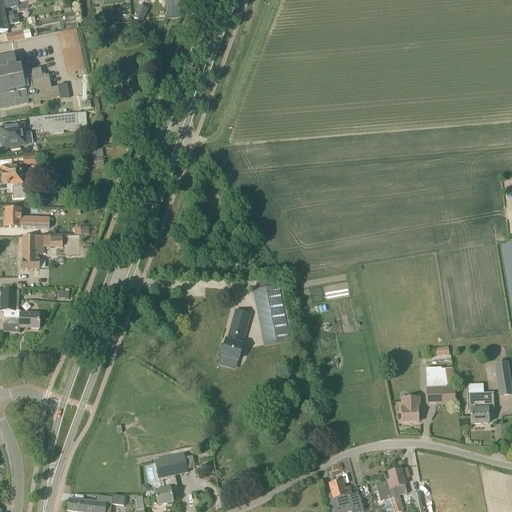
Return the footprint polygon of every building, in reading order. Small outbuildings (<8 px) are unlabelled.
[(27,2),(26,0),(4,0),(0,1),(0,16),(4,15),(5,19),(3,10),(19,6),(18,4),(27,2)] [(166,0),(168,11),(164,20),(180,19),(184,9),(182,0),(166,0)] [(142,22),(148,10),(139,6),(134,18),(142,22)] [(75,13),(67,15),(69,23),(77,22),(75,13)] [(18,16),(5,19),(4,15),(0,16),(0,33),(8,32),(6,26),(19,23),(18,16)] [(8,44),(24,40),(23,32),(6,36),(8,44)] [(17,68),(14,55),(0,58),(0,110),(29,104),(28,100),(31,99),(33,107),(41,105),(40,103),(60,98),(60,101),(69,99),(66,85),(57,87),(52,89),(49,75),(42,77),(41,69),(32,70),(32,68),(22,70),(21,67),(17,68)] [(78,128),(76,114),(41,118),(44,134),(53,133),(53,135),(63,134),(63,132),(79,130),(79,128),(78,128)] [(24,133),(24,132),(31,131),(30,126),(0,130),(0,133),(2,149),(11,148),(11,150),(20,148),(20,146),(26,145),(24,133)] [(36,158),(36,157),(23,158),(24,166),(36,165),(36,158)] [(12,188),(12,200),(25,200),(25,187),(22,187),(21,165),(13,166),(14,168),(3,168),(3,175),(2,175),(2,182),(4,182),(4,184),(13,184),(13,188),(12,188)] [(49,219),(20,218),(21,209),(5,209),(5,228),(49,230),(49,219)] [(50,239),(50,236),(43,237),(37,237),(23,237),(22,260),(22,270),(39,270),(39,260),(37,260),(37,255),(43,256),(43,247),(50,247),(51,248),(62,247),(62,238),(50,239)] [(511,244),(509,244),(501,246),(511,309),(511,244)] [(278,303),(274,287),(253,291),(264,346),(289,341),(281,303),(278,303)] [(20,319),(20,312),(15,312),(16,292),(1,292),(1,312),(4,312),(3,318),(20,319)] [(20,314),(20,312),(20,319),(3,318),(3,326),(19,327),(19,329),(39,329),(40,314),(20,314)] [(242,345),(247,329),(233,325),(228,341),(226,340),(222,356),(229,358),(238,361),(243,345),(242,345)] [(436,358),(448,356),(447,348),(435,350),(436,358)] [(500,397),(511,395),(506,363),(495,365),(500,397)] [(439,371),(442,387),(454,385),(452,369),(439,371)] [(453,404),(453,388),(426,388),(426,403),(437,403),(437,405),(453,404)] [(470,410),(471,425),(488,424),(488,411),(494,410),(494,398),(494,393),(467,394),(467,410),(470,410)] [(401,424),(418,423),(418,410),(419,410),(419,398),(401,399),(401,424)] [(159,491),(155,492),(158,506),(173,503),(172,497),(178,496),(174,476),(188,473),(187,471),(185,459),(184,455),(154,461),(159,491)] [(407,494),(404,485),(400,470),(388,474),(390,481),(378,485),(386,511),(402,511),(399,497),(407,494)] [(344,490),(342,482),(329,486),(334,499),(351,494),(349,488),(344,490)] [(413,495),(416,511),(424,511),(420,494),(413,495)] [(110,511),(111,506),(123,507),(124,498),(112,496),(112,499),(97,497),(96,503),(68,500),(67,511),(71,511),(110,511)] [(352,510),(361,507),(358,498),(349,500),(352,510)]
